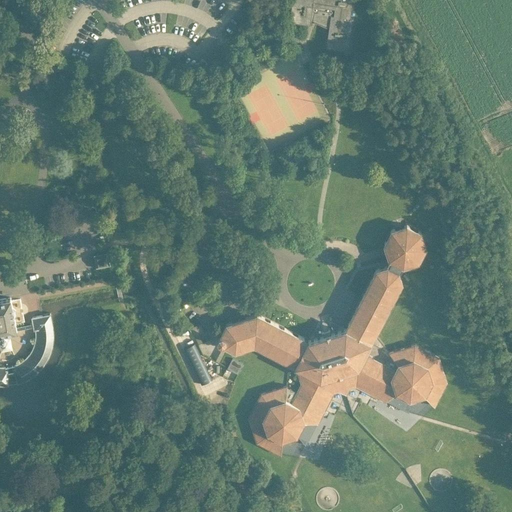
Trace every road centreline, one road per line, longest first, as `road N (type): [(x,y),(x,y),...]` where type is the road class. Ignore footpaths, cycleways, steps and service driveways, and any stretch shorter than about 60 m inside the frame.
road 1 (track): [(316,251),(338,115),(335,89),(307,51),(310,30)]
road 2 (unknown): [(207,258),(192,286),(205,313),(222,309),(230,296),(215,262)]
